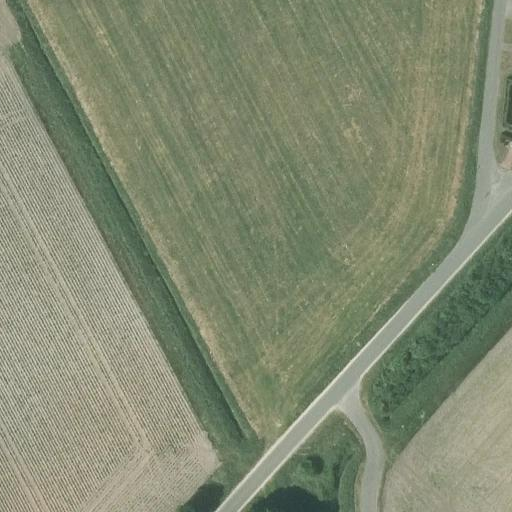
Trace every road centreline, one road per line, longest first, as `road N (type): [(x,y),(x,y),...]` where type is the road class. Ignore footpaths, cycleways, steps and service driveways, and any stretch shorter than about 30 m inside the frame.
road 1 (unclassified): [(501,0),(476,224)]
road 2 (unclassified): [(476,224),(331,389)]
road 3 (unclassified): [(331,389),(223,511)]
road 4 (unclassified): [(331,389),(363,443),(360,511)]
